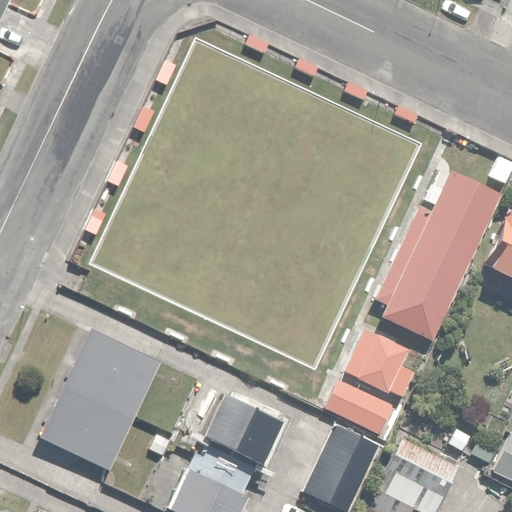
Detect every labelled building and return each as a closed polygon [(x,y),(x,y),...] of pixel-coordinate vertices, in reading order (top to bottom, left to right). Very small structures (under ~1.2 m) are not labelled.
[(0,0),(0,30),(13,0),(0,0)] [(511,163),(511,157),(497,150),(484,177),(501,185),(511,163)] [(505,187),(446,159),(377,302),(436,331),(505,187)] [(511,210),(509,209),(483,262),(511,276),(511,210)] [(162,358),(90,323),(37,434),(109,468),(162,358)] [(423,354),(364,323),(321,404),(380,435),(423,354)] [(179,511),(236,511),(255,468),(277,416),(215,390),(182,468),(166,506),(179,511)] [(374,440),(327,422),(300,489),(347,508),(374,440)] [(511,429),(508,427),(491,471),(511,479),(511,429)] [(430,511),(453,462),(399,437),(366,509),(373,511),(406,511),(410,506),(423,511),(430,511)]
